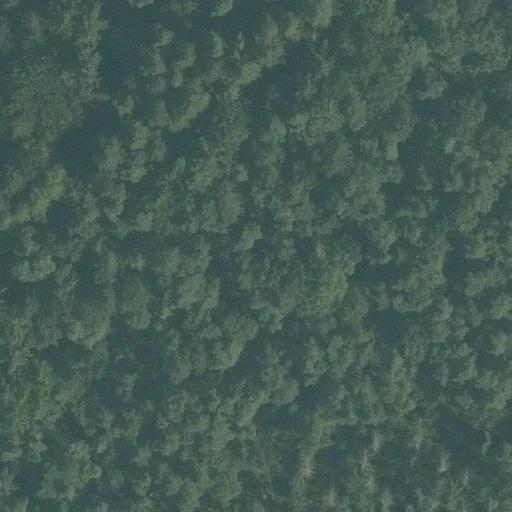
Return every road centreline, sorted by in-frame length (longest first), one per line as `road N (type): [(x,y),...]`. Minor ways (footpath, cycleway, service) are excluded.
road 1 (track): [(433,10),(0,233)]
road 2 (track): [(511,207),(480,143),(473,73)]
